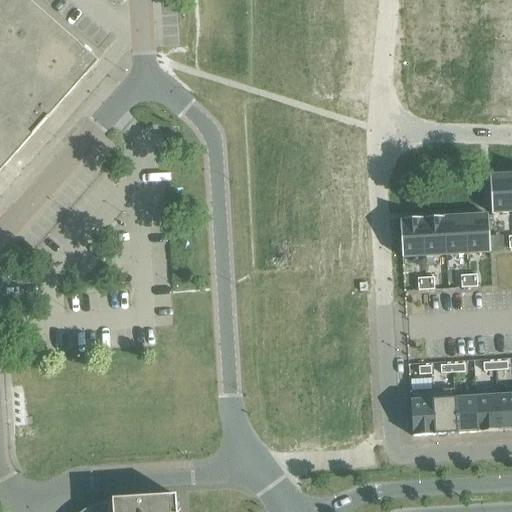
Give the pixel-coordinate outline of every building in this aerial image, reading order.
[(0,0),(0,171),(7,164),(12,158),(24,145),(97,62),(90,56),(27,0),(0,0)] [(511,0),(495,0),(494,24),(511,24),(511,0)] [(511,24),(494,24),(493,54),(511,54),(511,24)] [(511,54),(493,54),(492,84),(511,84),(511,54)] [(511,84),(492,84),(491,114),(511,114),(511,84)] [(511,175),(488,177),(491,215),(511,213),(511,175)] [(487,215),(464,217),(467,255),(489,254),(487,215)] [(464,217),(443,218),(445,256),(467,255),(464,217)] [(443,218),(421,219),(424,257),(445,256),(443,218)] [(421,219),(399,221),(401,259),(402,259),(424,257),(421,219)] [(468,276),(460,277),(461,289),(469,289),(468,276)] [(476,276),(468,276),(469,289),(477,288),(476,276)] [(433,278),(425,279),(426,291),(434,291),(433,278)] [(425,279),(417,279),(417,292),(426,291),(425,279)] [(494,363),(482,364),(483,372),(495,372),(494,363)] [(507,363),(494,363),(495,372),(507,371),(507,363)] [(464,365),(452,366),(452,374),(464,373),(464,365)] [(452,366),(440,367),(440,375),(452,374),(452,366)] [(430,367),(418,368),(418,376),(430,375),(430,367)] [(457,435),(454,394),(454,390),(432,391),(435,436),(457,435)] [(435,436),(432,391),(410,392),(413,437),(435,436)] [(457,435),(478,434),(476,398),(476,393),(454,394),(457,435)] [(511,395),(498,397),(500,432),(511,431),(511,395)] [(476,398),(478,434),(500,432),(498,397),(476,398)] [(175,511),(175,497),(175,496),(155,498),(111,500),(111,502),(106,503),(101,504),(96,505),(91,507),(87,509),(82,511),(175,511)]
